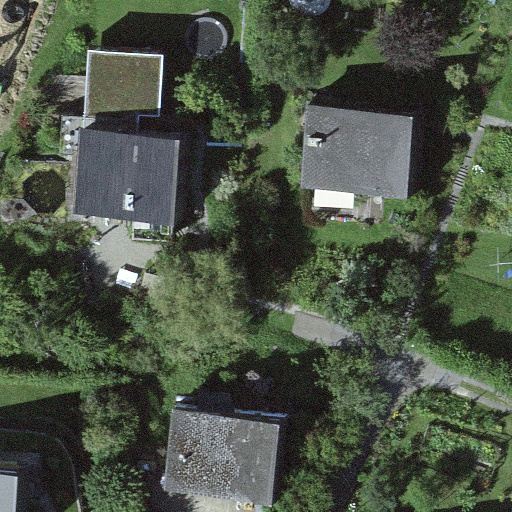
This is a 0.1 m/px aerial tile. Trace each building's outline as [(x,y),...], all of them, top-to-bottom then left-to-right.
[(160,106),(163,39),(87,35),(84,102),(160,106)] [(425,102),(316,97),(313,180),(421,185),(425,102)] [(184,139),(80,136),(78,220),(182,222),(184,139)] [(289,405),(179,397),(173,478),(283,486),(289,405)] [(27,511),(31,462),(0,460),(0,511),(27,511)]
